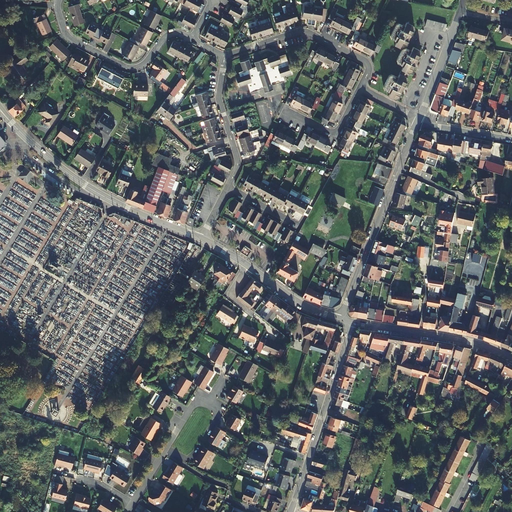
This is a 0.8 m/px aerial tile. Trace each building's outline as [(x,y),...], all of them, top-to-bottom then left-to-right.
[(167,0),(172,2),(173,0),(174,0),(180,3),(181,2),(183,4),(183,5),(197,12),(197,11),(200,13),(204,5),(201,4),(202,2),(198,0),(167,0)] [(249,0),(248,0),(234,0),(234,2),(241,5),(238,11),(231,7),(227,14),(231,16),(230,19),(223,15),(219,22),(224,24),(230,27),(233,21),(237,23),(242,13),(245,15),(249,8),(245,7),(249,0)] [(78,4),(68,7),(70,12),(72,17),(73,21),(72,21),(74,26),(84,23),(83,20),(81,19),(80,14),(79,9),(79,8),(78,4)] [(310,25),(313,9),(304,7),(302,18),(307,19),(306,25),(310,25)] [(313,9),(310,25),(314,26),(315,20),(321,21),(323,10),(313,9)] [(152,11),(151,11),(144,24),(154,29),(161,16),(152,11)] [(287,16),(284,17),(287,26),(290,25),(290,27),(298,24),(295,13),(287,16)] [(339,29),(343,20),(335,16),(335,14),(331,13),(328,19),(332,21),(330,25),(333,27),(333,26),(339,29)] [(42,35),(52,31),(44,14),(36,18),(38,22),(37,23),(42,35)] [(275,20),(274,20),(277,31),(284,29),(284,27),(287,26),(284,17),(281,18),(280,15),(274,17),(275,20)] [(178,21),(176,24),(183,28),(185,25),(192,29),(196,22),(185,16),(181,23),(178,21)] [(355,31),(358,25),(354,24),(353,25),(343,20),(339,29),(346,32),(345,33),(349,35),(351,30),(355,31)] [(445,30),(447,23),(426,20),(425,26),(445,30)] [(399,24),(395,25),(390,37),(390,40),(396,42),(394,46),(401,50),(396,61),(397,64),(403,67),(397,78),(392,75),(389,76),(382,88),(384,91),(389,94),(388,97),(395,101),(397,100),(401,94),(400,93),(403,87),(404,87),(407,82),(406,79),(409,74),(411,73),(414,67),(413,67),(417,60),(418,60),(421,54),(420,51),(412,48),(410,51),(405,49),(408,42),(407,42),(411,35),(411,36),(414,30),(413,27),(406,23),(404,27),(399,24)] [(260,28),(262,37),(265,36),(266,37),(273,35),(270,24),(263,26),(263,27),(260,28)] [(98,40),(105,44),(110,36),(99,30),(89,25),(85,33),(92,37),(91,38),(95,39),(98,41),(98,40)] [(152,33),(142,27),(135,41),(130,38),(128,41),(139,47),(143,49),(152,33)] [(219,33),(222,28),(219,27),(216,31),(210,28),(204,38),(211,41),(212,40),(215,41),(219,33)] [(468,37),(477,39),(479,29),(470,27),(468,37)] [(511,28),(506,27),(503,39),(511,41),(511,28)] [(259,37),(262,37),(260,28),(257,29),(257,28),(249,31),(252,42),(260,39),(259,37)] [(479,29),(477,39),(487,41),(489,31),(479,29)] [(361,51),(366,42),(357,37),(359,33),(355,31),(350,40),(354,42),(352,47),(354,49),(355,47),(361,51)] [(106,52),(116,35),(111,33),(110,36),(105,44),(102,50),(106,52)] [(222,35),(219,33),(215,41),(217,43),(217,44),(224,48),(229,38),(222,34),(222,35)] [(57,39),(49,47),(63,60),(70,52),(59,42),(60,41),(57,39)] [(139,47),(128,41),(121,55),(131,60),(139,47)] [(366,42),(361,51),(368,54),(368,55),(371,57),(373,52),(376,53),(380,47),(376,45),(375,47),(366,42)] [(175,56),(177,57),(182,49),(179,48),(180,46),(173,43),(168,53),(175,56)] [(454,50),(453,50),(448,62),(457,65),(462,53),(461,52),(464,45),(456,43),(454,50)] [(182,49),(177,57),(180,59),(187,63),(192,53),(185,49),(184,51),(182,49)] [(312,51),(305,65),(309,67),(313,58),(323,63),(327,54),(321,51),(321,50),(318,49),(316,53),(312,51)] [(72,65),(77,67),(84,71),(89,61),(84,58),(83,59),(81,57),(77,55),(73,53),(67,64),(71,67),(72,65)] [(23,54),(6,66),(17,81),(28,73),(21,64),(27,60),(23,54)] [(327,54),(323,63),(332,68),(331,70),(335,72),(339,65),(335,63),(337,58),(334,57),(334,58),(327,54)] [(277,58),(262,63),(263,66),(255,69),(250,71),(247,62),(238,65),(241,73),(237,75),(238,79),(234,80),(237,89),(245,86),(248,95),(261,91),(262,95),(271,92),(270,88),(283,83),(282,80),(290,77),(284,57),(277,59),(277,58)] [(357,65),(352,62),(349,67),(350,68),(345,77),(355,81),(358,75),(360,72),(355,70),(357,65)] [(155,63),(153,66),(156,68),(155,69),(148,78),(160,87),(166,91),(170,94),(172,91),(159,81),(166,71),(155,63)] [(108,83),(112,75),(109,73),(110,72),(101,68),(96,77),(108,83)] [(112,75),(108,83),(118,88),(122,79),(114,74),(113,75),(112,75)] [(78,77),(75,82),(81,86),(84,80),(78,77)] [(355,81),(345,77),(341,86),(340,86),(336,93),(342,96),(345,89),(350,91),(352,88),(355,81)] [(442,105),(442,104),(443,99),(444,99),(451,81),(442,78),(430,109),(431,111),(439,114),(442,105)] [(174,113),(176,111),(170,106),(175,100),(173,99),(185,84),(183,82),(182,84),(179,82),(172,91),(170,94),(167,98),(158,110),(160,112),(170,119),(174,113)] [(133,86),(133,96),(152,97),(153,85),(144,85),(144,86),(133,86)] [(471,109),(475,110),(478,100),(480,101),(483,91),(478,89),(472,106),(471,109)] [(299,110),(304,100),(294,96),(296,92),(292,90),(288,99),(292,101),(289,106),(293,108),(293,107),(299,110)] [(194,108),(198,107),(207,104),(207,101),(208,101),(206,93),(191,97),(194,108)] [(328,110),(337,114),(340,108),(341,108),(342,106),(338,103),(340,99),(334,96),(331,100),(333,101),(328,110)] [(18,120),(25,114),(22,110),(26,107),(19,98),(15,102),(17,104),(8,110),(13,117),(15,118),(18,120)] [(315,112),(318,106),(314,104),(313,105),(304,100),(299,110),(306,113),(305,114),(308,115),(311,110),(315,112)] [(356,111),(365,116),(370,106),(371,107),(373,103),(367,100),(365,103),(360,101),(358,104),(359,105),(356,111)] [(458,102),(456,108),(456,109),(463,111),(465,104),(458,101),(458,102)] [(501,109),(503,104),(495,102),(494,105),(488,103),(487,106),(486,109),(486,111),(482,121),(488,123),(488,122),(492,124),(495,114),(490,112),(491,108),(500,111),(501,109)] [(207,104),(198,107),(201,118),(212,114),(210,107),(208,107),(207,104)] [(463,112),(469,114),(471,109),(472,106),(465,104),(463,111),(463,112)] [(50,127),(58,115),(44,105),(39,113),(48,120),(45,124),(50,127)] [(442,105),(439,114),(440,114),(440,115),(443,116),(444,116),(445,115),(448,116),(451,108),(442,105)] [(481,112),(480,112),(475,110),(471,109),(469,114),(470,114),(472,114),(470,119),(478,121),(479,120),(482,121),(486,111),(486,109),(482,108),(481,112)] [(500,111),(500,113),(498,122),(503,124),(504,124),(504,122),(507,123),(510,116),(509,115),(510,112),(504,110),(501,109),(500,111)] [(337,114),(328,110),(324,119),(322,119),(320,123),(326,126),(328,122),(333,124),(334,121),(337,114)] [(353,127),(360,130),(362,125),(361,125),(365,116),(356,111),(353,117),(352,117),(351,120),(356,122),(353,127)] [(104,113),(96,126),(103,131),(102,131),(108,135),(115,126),(107,120),(109,117),(104,113)] [(241,113),(229,116),(232,124),(239,122),(241,128),(234,130),(236,137),(239,136),(240,140),(237,140),(242,155),(244,154),(245,158),(254,155),(253,152),(254,152),(249,137),(248,137),(247,134),(248,134),(245,127),(249,125),(247,119),(243,120),(241,113)] [(396,121),(386,139),(384,138),(382,141),(390,145),(391,142),(396,145),(398,141),(397,141),(403,128),(404,129),(406,126),(401,124),(402,120),(395,117),(393,120),(396,121)] [(202,134),(206,133),(215,130),(214,127),(216,127),(214,119),(202,122),(204,127),(200,128),(202,134)] [(343,138),(352,142),(356,133),(365,137),(367,133),(360,130),(353,127),(352,130),(346,128),(345,131),(346,131),(343,138)] [(72,145),(77,137),(64,128),(58,136),(72,145)] [(215,130),(206,133),(207,136),(206,136),(209,144),(220,140),(218,133),(216,133),(215,130)] [(268,139),(264,147),(268,149),(272,141),(281,146),(286,137),(280,134),(280,133),(277,131),(274,136),(270,134),(269,136),(268,139)] [(302,137),(300,141),(305,143),(305,142),(314,146),(319,137),(313,135),(313,134),(310,132),(308,137),(303,135),(302,137)] [(421,140),(420,141),(421,141),(420,144),(419,144),(418,144),(416,147),(419,148),(428,152),(430,148),(432,149),(433,145),(431,144),(433,140),(433,139),(422,135),(422,136),(420,137),(420,138),(421,140)] [(290,152),(294,154),(297,147),(293,146),(296,141),(293,139),(292,140),(286,137),(281,146),(279,150),(288,154),(290,152)] [(319,137),(314,146),(324,151),(324,153),(327,154),(330,148),(327,146),(329,141),(326,140),(325,141),(319,137)] [(352,142),(343,138),(340,144),(339,143),(337,147),(342,149),(340,153),(347,157),(349,152),(348,152),(352,142)] [(439,138),(438,149),(453,152),(455,140),(451,139),(451,141),(439,138)] [(463,141),(455,140),(453,152),(452,159),(451,160),(453,160),(454,158),(456,159),(457,156),(461,157),(463,141)] [(463,155),(469,156),(470,153),(482,155),(483,145),(466,142),(463,155)] [(504,176),(505,167),(486,161),(487,156),(491,157),(492,152),(493,147),(483,145),(482,155),(479,168),(504,176)] [(215,147),(207,149),(208,153),(212,152),(214,159),(215,158),(226,155),(223,148),(216,150),(215,147)] [(395,152),(386,147),(382,156),(379,155),(378,158),(385,162),(387,159),(392,161),(394,158),(392,157),(395,152)] [(437,155),(428,152),(419,148),(416,155),(416,156),(427,160),(428,156),(439,159),(440,156),(437,155)] [(95,158),(81,149),(74,158),(82,163),(83,162),(89,167),(95,158)] [(158,167),(167,171),(172,159),(158,153),(152,165),(158,167)] [(214,165),(212,168),(220,172),(221,169),(228,173),(231,166),(221,160),(217,167),(214,165)] [(425,164),(415,160),(412,167),(422,171),(425,164)] [(108,177),(113,167),(101,161),(97,170),(103,174),(103,175),(108,177)] [(376,174),(388,179),(392,169),(381,165),(378,173),(376,172),(376,174)] [(35,173),(28,167),(23,173),(23,177),(26,179),(30,179),(35,173)] [(151,184),(150,188),(142,208),(153,212),(161,191),(167,193),(170,194),(177,175),(167,171),(158,167),(151,184)] [(433,175),(432,175),(424,172),(422,171),(412,167),(410,172),(431,180),(433,175)] [(220,172),(212,168),(211,172),(214,173),(210,180),(221,186),(225,179),(218,175),(220,172)] [(127,187),(131,178),(121,174),(120,174),(116,183),(127,187)] [(251,187),(253,189),(258,181),(255,179),(248,175),(243,185),(250,189),(251,187)] [(407,196),(411,197),(418,180),(409,176),(401,194),(407,196)] [(483,185),(484,196),(496,194),(494,178),(478,180),(479,185),(483,185)] [(258,181),(253,189),(256,190),(256,192),(263,196),(268,186),(270,183),(263,179),(261,183),(258,181)] [(371,198),(379,201),(384,187),(385,186),(377,182),(371,198)] [(125,201),(142,208),(150,188),(145,186),(144,189),(141,197),(136,195),(137,192),(130,189),(125,201)] [(271,198),(273,200),(278,192),(275,190),(268,186),(263,196),(270,200),(271,198)] [(442,191),(440,199),(444,199),(444,197),(448,198),(449,194),(442,191)] [(278,192),(273,200),(276,201),(276,203),(283,207),(284,204),(288,197),(281,193),(278,192)] [(170,194),(167,193),(165,198),(164,197),(162,203),(161,202),(160,206),(158,206),(157,209),(158,210),(157,214),(161,215),(170,194)] [(401,194),(397,193),(393,206),(403,209),(407,196),(401,194)] [(161,215),(166,217),(168,213),(169,214),(171,211),(169,210),(171,206),(169,206),(171,200),(170,200),(172,195),(170,194),(161,215)] [(295,207),(299,200),(296,198),(297,198),(289,194),(288,197),(284,204),(291,208),(292,206),(295,207)] [(329,201),(342,207),(345,200),(333,194),(329,201)] [(178,222),(186,200),(183,199),(178,209),(177,209),(176,212),(174,212),(173,216),(174,216),(173,220),(178,222)] [(178,222),(183,224),(184,220),(186,221),(187,217),(185,217),(187,213),(186,212),(188,206),(186,206),(188,201),(186,200),(178,222)] [(235,200),(229,211),(236,214),(234,218),(237,219),(241,212),(238,211),(242,203),(235,200)] [(299,200),(295,207),(298,209),(297,211),(304,215),(309,205),(302,201),(302,202),(299,200)] [(241,212),(237,219),(240,221),(242,218),(249,221),(255,211),(248,207),(244,214),(241,212)] [(445,233),(451,234),(453,224),(454,219),(455,217),(445,215),(446,211),(440,210),(438,225),(446,226),(445,233)] [(255,211),(249,221),(256,225),(254,228),(257,230),(261,223),(258,221),(261,214),(255,211)] [(330,243),(340,220),(321,211),(310,234),(330,243)] [(472,231),(475,217),(460,213),(457,224),(468,226),(467,230),(472,231)] [(411,224),(417,226),(421,218),(415,215),(411,224)] [(403,227),(405,221),(406,220),(393,216),(390,225),(402,230),(403,227)] [(261,223),(257,230),(260,232),(262,228),(268,232),(274,221),(267,218),(264,225),(261,223)] [(281,225),(274,221),(268,232),(275,235),(273,239),(276,240),(280,233),(277,232),(281,225)] [(280,233),(276,240),(280,242),(281,239),(288,242),(294,232),(287,228),(283,235),(280,233)] [(445,239),(444,247),(447,248),(450,248),(450,244),(450,242),(451,234),(445,233),(438,231),(437,234),(445,236),(444,239),(445,239)] [(455,234),(451,234),(450,242),(454,243),(457,243),(458,235),(455,234)] [(444,248),(444,247),(445,239),(444,239),(437,238),(435,247),(444,248)] [(373,253),(379,255),(381,249),(393,253),(395,247),(383,244),(383,243),(377,241),(373,253)] [(304,256),(303,258),(305,259),(309,251),(310,251),(294,242),(285,257),(278,272),(294,281),(299,272),(288,266),(295,252),(304,256)] [(309,251),(323,258),(324,257),(327,251),(314,244),(310,251),(309,251)] [(242,245),(240,252),(248,255),(250,248),(242,245)] [(350,251),(359,255),(361,249),(352,246),(350,251)] [(447,251),(440,250),(438,257),(438,258),(438,260),(440,261),(447,262),(449,252),(447,251)] [(387,257),(379,255),(373,253),(370,261),(384,265),(387,257)] [(341,273),(351,277),(358,258),(349,255),(347,258),(342,256),(339,263),(344,265),(341,273)] [(328,259),(324,257),(323,258),(319,266),(323,268),(324,268),(328,259)] [(215,271),(220,264),(215,261),(211,268),(215,271)] [(52,271),(59,270),(58,268),(59,268),(58,262),(51,263),(52,271)] [(220,264),(215,271),(214,273),(216,274),(214,278),(216,279),(218,280),(226,268),(220,264)] [(374,279),(378,281),(382,272),(378,270),(379,267),(368,264),(364,276),(374,279)] [(395,274),(399,265),(397,264),(396,268),(391,266),(389,271),(392,273),(395,274)] [(226,268),(218,280),(222,283),(224,279),(227,281),(228,278),(232,281),(236,274),(226,268)] [(187,283),(197,290),(202,282),(205,277),(195,270),(187,283)] [(395,274),(392,273),(389,279),(388,279),(386,284),(390,286),(395,274)] [(374,279),(364,276),(362,280),(373,284),(374,279)] [(342,300),(349,280),(342,277),(334,297),(342,300)] [(261,285),(252,278),(241,293),(240,293),(237,298),(246,305),(245,305),(249,308),(255,301),(253,299),(252,302),(247,298),(248,296),(247,296),(254,287),(258,290),(261,285)] [(445,282),(430,279),(429,286),(437,287),(440,288),(439,293),(436,300),(431,299),(431,297),(429,297),(428,305),(440,307),(440,306),(441,303),(443,290),(445,282)] [(308,288),(303,297),(321,305),(323,295),(313,291),(313,290),(308,288)] [(413,299),(413,294),(410,293),(410,295),(403,294),(402,297),(393,296),(394,289),(390,289),(388,302),(408,305),(407,312),(407,313),(411,314),(413,299)] [(461,309),(464,309),(465,303),(467,295),(467,293),(465,293),(466,291),(459,289),(458,293),(457,300),(449,332),(468,336),(470,329),(465,327),(465,326),(464,323),(461,323),(458,322),(461,309)] [(356,297),(363,300),(364,296),(365,293),(358,290),(357,294),(356,297)] [(457,300),(451,298),(445,297),(446,291),(443,290),(441,303),(451,306),(450,313),(449,319),(442,317),(439,330),(449,332),(457,300)] [(265,304),(273,294),(270,292),(262,302),(265,304)] [(271,309),(278,300),(279,299),(273,294),(265,304),(268,306),(261,314),(260,316),(263,319),(271,309)] [(328,307),(331,295),(330,295),(329,296),(324,295),(323,294),(323,295),(321,305),(328,307)] [(340,304),(342,300),(334,297),(332,297),(333,296),(331,295),(328,307),(331,308),(340,304)] [(479,297),(479,298),(477,306),(475,315),(470,329),(468,336),(485,341),(487,334),(488,330),(478,327),(481,317),(479,316),(481,306),(494,309),(496,304),(496,302),(479,297)] [(497,300),(496,302),(496,304),(503,306),(505,299),(498,297),(497,300)] [(420,328),(421,320),(416,319),(419,300),(413,299),(411,314),(409,326),(420,328)] [(278,300),(271,309),(274,312),(277,314),(288,323),(296,312),(288,306),(287,307),(284,307),(283,306),(280,304),(281,303),(278,300)] [(361,307),(361,304),(358,303),(357,307),(353,306),(350,312),(353,318),(359,318),(361,307)] [(223,304),(217,313),(232,323),(238,315),(226,307),(227,306),(223,304)] [(369,309),(362,308),(361,307),(359,318),(368,320),(370,309),(369,309)] [(378,310),(376,321),(383,322),(386,309),(379,308),(378,310)] [(440,308),(438,308),(436,318),(426,317),(424,328),(435,330),(440,308)] [(378,310),(370,309),(368,320),(376,321),(378,310)] [(392,310),(386,309),(385,316),(384,322),(389,322),(389,317),(391,317),(392,310)] [(296,312),(290,320),(299,323),(301,315),(296,312)] [(411,314),(407,313),(407,316),(400,315),(398,325),(399,325),(409,326),(411,314)] [(317,327),(318,321),(305,317),(303,324),(301,328),(304,335),(304,336),(309,338),(309,340),(307,339),(302,352),(307,353),(309,349),(312,339),(315,329),(316,329),(317,327)] [(505,335),(506,331),(499,329),(502,320),(502,319),(497,317),(491,335),(487,334),(485,341),(501,346),(503,340),(505,335)] [(318,321),(317,327),(326,329),(326,331),(328,332),(322,346),(317,344),(318,340),(312,339),(309,349),(325,354),(327,349),(328,345),(331,337),(333,333),(336,326),(336,325),(333,325),(318,321)] [(245,325),(240,335),(254,342),(259,331),(255,329),(254,330),(252,329),(252,328),(245,325)] [(372,333),(362,331),(361,337),(364,337),(364,341),(363,343),(368,344),(372,333)] [(510,350),(511,344),(511,332),(508,342),(503,340),(501,346),(510,350)] [(333,347),(332,350),(338,352),(341,342),(342,339),(342,336),(338,334),(337,334),(333,333),(331,337),(328,345),(333,347)] [(378,345),(381,334),(376,334),(369,352),(374,354),(378,345)] [(382,345),(386,335),(381,334),(378,345),(382,345)] [(388,346),(392,336),(386,335),(382,345),(388,346)] [(396,343),(406,344),(407,338),(392,336),(388,346),(384,355),(385,356),(385,357),(390,359),(396,343)] [(353,337),(347,356),(354,358),(356,352),(358,352),(358,350),(357,350),(354,349),(355,347),(357,341),(359,342),(360,340),(360,339),(358,338),(358,339),(353,337)] [(266,340),(261,338),(256,350),(268,356),(270,352),(281,357),(285,347),(266,339),(266,340)] [(412,346),(414,346),(420,347),(422,340),(407,338),(406,344),(406,345),(400,362),(397,372),(412,377),(413,373),(415,366),(405,363),(407,357),(412,346)] [(420,347),(416,361),(422,362),(426,350),(428,351),(429,349),(437,350),(438,343),(422,340),(420,347)] [(224,347),(219,344),(210,359),(221,365),(223,361),(222,361),(229,349),(224,347)] [(443,363),(444,360),(445,358),(446,355),(449,345),(442,344),(440,352),(439,357),(441,357),(436,372),(440,373),(442,368),(443,364),(443,363)] [(455,346),(449,345),(446,355),(445,358),(444,360),(450,361),(451,359),(455,346)] [(455,358),(461,360),(464,349),(457,347),(454,357),(455,358)] [(459,366),(458,368),(457,372),(455,378),(461,381),(471,350),(465,348),(464,349),(461,360),(460,362),(459,366)] [(322,363),(334,366),(335,363),(329,361),(332,354),(337,356),(338,352),(332,350),(328,349),(322,363)] [(478,352),(475,358),(472,368),(477,370),(481,360),(488,362),(491,355),(478,352)] [(374,355),(368,353),(366,358),(375,362),(375,363),(377,364),(373,375),(370,383),(374,384),(375,382),(384,358),(380,357),(378,357),(374,355)] [(503,360),(491,355),(488,362),(485,368),(491,371),(495,364),(501,366),(503,361),(503,360)] [(353,379),(355,380),(357,372),(353,371),(354,368),(350,367),(351,363),(355,364),(357,361),(361,362),(361,360),(354,358),(347,356),(344,365),(341,375),(351,378),(353,379)] [(249,383),(258,366),(251,362),(248,360),(239,377),(249,383)] [(151,365),(144,361),(141,366),(140,366),(132,379),(139,384),(151,365)] [(503,361),(501,366),(499,371),(503,373),(508,363),(503,361)] [(323,377),(325,374),(327,367),(333,369),(334,366),(322,363),(317,375),(323,377)] [(503,373),(503,374),(511,377),(511,364),(508,363),(503,373)] [(442,368),(440,373),(438,379),(440,380),(444,381),(449,366),(445,365),(444,368),(442,368)] [(194,383),(204,389),(206,386),(206,385),(214,372),(205,366),(194,383)] [(415,366),(413,373),(424,377),(429,378),(430,377),(431,371),(415,366)] [(440,373),(436,372),(431,371),(430,377),(434,378),(438,379),(440,373)] [(453,384),(455,378),(455,377),(448,374),(446,382),(448,382),(453,384)] [(325,378),(323,377),(317,375),(314,385),(315,385),(313,389),(325,393),(327,388),(319,385),(321,381),(328,384),(330,379),(325,378)] [(349,384),(350,381),(354,383),(355,380),(353,379),(351,378),(341,375),(339,381),(349,384)] [(190,386),(192,382),(182,376),(172,391),(182,397),(189,385),(190,386)] [(424,377),(418,394),(423,396),(428,381),(439,384),(440,380),(438,379),(434,378),(430,377),(429,378),(424,377)] [(466,385),(488,396),(490,393),(492,390),(469,377),(466,385)] [(453,384),(451,389),(452,390),(451,391),(457,393),(461,381),(455,378),(453,384)] [(352,390),(352,388),(348,387),(349,384),(339,381),(338,385),(348,389),(350,389),(352,390)] [(442,398),(447,400),(450,389),(451,389),(453,384),(448,382),(446,388),(444,387),(441,398),(442,398)] [(338,385),(336,391),(346,394),(348,389),(338,385)] [(227,397),(236,403),(243,391),(234,386),(229,394),(229,393),(227,397)] [(492,390),(490,393),(494,396),(499,398),(503,392),(494,387),(492,390)] [(168,399),(170,397),(160,390),(158,394),(160,395),(153,407),(161,412),(166,404),(167,405),(170,400),(168,399)] [(346,394),(336,391),(334,397),(344,400),(346,394)] [(334,397),(332,403),(342,406),(346,407),(348,401),(346,401),(344,400),(334,397)] [(447,400),(444,408),(450,410),(453,401),(447,399),(447,400)] [(500,405),(499,405),(493,401),(488,409),(490,411),(481,424),(485,427),(500,405)] [(400,415),(412,420),(417,409),(412,407),(409,412),(402,409),(400,415)] [(318,415),(318,414),(312,412),(310,419),(303,417),(303,420),(302,420),(315,425),(318,415)] [(228,420),(225,424),(235,430),(241,420),(232,414),(228,421),(228,420)] [(303,420),(287,415),(285,420),(313,430),(315,425),(302,420),(303,420)] [(337,431),(338,431),(342,419),(332,416),(328,428),(337,431)] [(151,418),(141,434),(151,440),(161,424),(151,418)] [(302,436),(297,451),(305,454),(312,434),(306,432),(306,433),(289,427),(283,425),(281,424),(278,431),(295,437),(296,434),(302,436)] [(218,447),(227,433),(217,427),(213,433),(214,433),(209,441),(218,447)] [(324,444),(332,447),(333,447),(337,436),(336,436),(327,433),(324,444)] [(129,449),(139,455),(142,451),(141,450),(145,443),(136,437),(129,449)] [(451,458),(460,462),(471,441),(462,437),(451,458)] [(204,469),(214,453),(205,447),(198,459),(197,458),(194,463),(204,469)] [(247,462),(265,468),(268,458),(256,453),(257,451),(251,450),(247,462)] [(330,457),(331,454),(324,452),(322,460),(315,458),(313,465),(326,468),(328,462),(329,462),(330,457)] [(75,458),(58,453),(57,458),(55,465),(59,466),(59,465),(72,468),(75,458)] [(102,462),(86,458),(84,469),(95,472),(99,474),(102,462)] [(285,458),(282,470),(291,472),(294,465),(295,465),(296,461),(285,458)] [(460,462),(451,458),(441,479),(442,480),(449,484),(460,462)] [(183,468),(174,462),(168,473),(167,472),(164,477),(173,483),(174,482),(177,484),(178,484),(183,477),(182,475),(179,474),(183,468)] [(496,462),(493,465),(500,471),(503,468),(496,462)] [(130,478),(115,469),(110,477),(120,483),(119,484),(124,487),(130,478)] [(340,493),(345,494),(351,478),(356,479),(358,472),(347,469),(341,488),(340,493)] [(310,472),(309,477),(321,481),(323,482),(324,476),(310,472)] [(278,487),(287,489),(288,485),(288,484),(290,477),(280,474),(278,481),(277,481),(275,486),(278,487)] [(377,481),(365,511),(378,511),(379,510),(378,508),(374,507),(378,496),(383,483),(385,484),(387,477),(379,474),(376,481),(377,481)] [(449,484),(442,480),(431,503),(439,507),(451,484),(449,484)] [(314,483),(307,481),(306,486),(318,489),(318,488),(320,483),(315,481),(314,483)] [(400,485),(397,494),(401,496),(411,499),(415,486),(404,482),(402,481),(400,485)] [(63,484),(56,482),(52,496),(65,500),(68,490),(61,488),(63,484)] [(323,482),(321,489),(318,497),(315,506),(321,506),(328,483),(323,482)] [(172,490),(163,485),(158,494),(151,496),(149,499),(150,502),(155,505),(162,503),(164,500),(166,501),(172,490)] [(341,488),(336,486),(331,502),(330,502),(329,507),(327,511),(334,511),(338,498),(340,493),(341,488)] [(243,499),(257,504),(260,496),(256,495),(257,493),(247,490),(243,499)] [(211,492),(203,506),(213,511),(216,507),(215,506),(218,500),(219,496),(211,492)] [(81,494),(76,493),(73,505),(88,509),(91,498),(80,496),(81,494)] [(348,502),(350,496),(349,495),(345,494),(340,493),(338,498),(348,502)] [(270,494),(268,499),(271,500),(268,509),(275,511),(277,511),(283,500),(270,494)] [(315,506),(318,497),(311,494),(309,500),(305,498),(304,502),(301,501),(300,504),(302,509),(311,511),(312,511),(314,506),(315,506)] [(104,511),(113,511),(116,507),(110,504),(111,503),(104,498),(98,508),(104,511)] [(357,511),(360,501),(357,500),(356,505),(353,505),(350,511),(357,511)] [(361,501),(360,501),(357,511),(364,511),(366,508),(363,507),(364,502),(361,501)] [(426,511),(425,511),(427,511),(433,511),(434,511),(435,508),(423,502),(423,503),(421,508),(426,511)]
